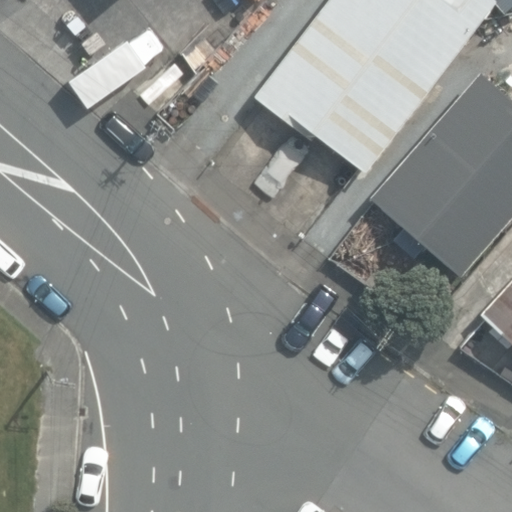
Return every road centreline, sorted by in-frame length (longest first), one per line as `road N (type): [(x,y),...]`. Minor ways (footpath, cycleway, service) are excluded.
road 1 (residential): [(0,141),(96,224),(135,270),(161,320),(173,370)]
road 2 (residential): [(173,370),(273,412),(399,511)]
road 3 (residential): [(173,370),(170,511)]
